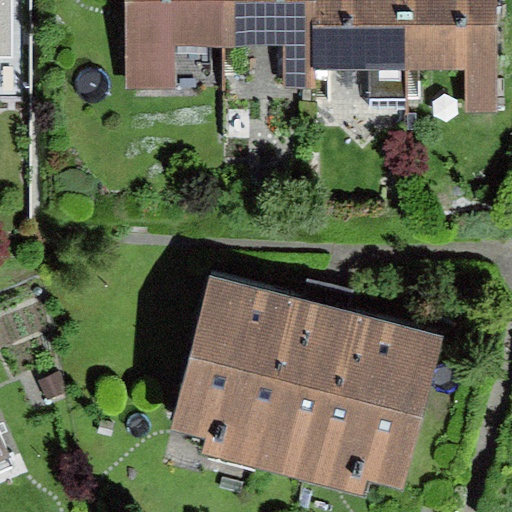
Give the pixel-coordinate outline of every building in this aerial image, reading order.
[(173,39),(228,35),(228,0),(128,0),(127,83),(172,84),(173,39)] [(228,0),(228,35),(283,35),(283,87),(320,87),(321,63),(320,0),(228,0)] [(320,0),(321,63),(411,61),(409,0),(320,0)] [(409,0),(411,61),(467,60),(468,112),(501,112),(499,0),(409,0)] [(338,303),(209,268),(167,420),(202,430),(198,443),(365,488),(372,462),(401,470),(439,330),(338,303)] [(0,421),(0,456),(13,451),(0,421)]
